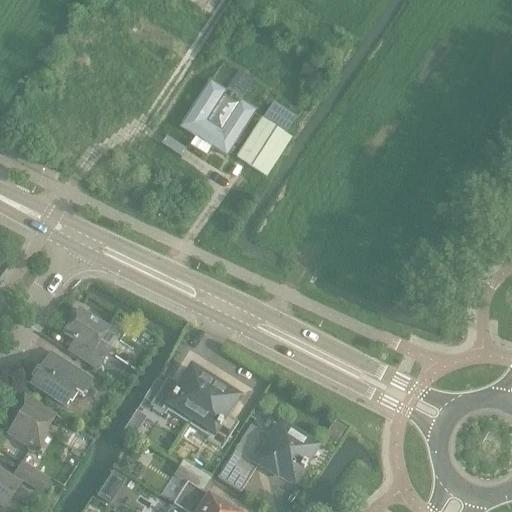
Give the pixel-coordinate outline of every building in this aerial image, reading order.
[(213,83),(182,129),(196,138),(190,148),(205,157),(211,148),(228,159),(259,113),(243,103),(223,133),(209,123),(229,94),(213,83)] [(291,141),(286,137),(293,128),(296,130),(299,125),(273,107),(263,122),(261,120),(235,159),(266,180),(291,141)] [(111,351),(100,344),(109,331),(80,312),(64,336),(81,347),(75,357),(97,372),(111,351)] [(92,381),(59,361),(53,371),(44,366),(31,386),(65,408),(74,394),(81,398),(92,381)] [(229,391),(203,375),(200,378),(192,372),(181,389),(167,381),(150,408),(165,417),(168,412),(209,439),(207,443),(221,453),(238,426),(225,417),(236,400),(227,395),(229,391)] [(57,417),(24,396),(12,416),(17,420),(7,436),(42,458),(55,438),(47,433),(57,417)] [(307,468),(304,467),(315,450),(281,429),(272,442),(251,429),(218,481),(241,495),(259,466),(275,477),(277,474),(295,486),(307,468)] [(128,461),(122,470),(131,476),(137,466),(128,461)] [(184,463),(174,478),(187,486),(173,508),(179,511),(231,511),(197,491),(206,477),(184,463)] [(50,482),(22,465),(14,477),(42,495),(50,482)] [(20,487),(0,473),(0,506),(5,509),(20,487)] [(103,492),(99,498),(111,506),(115,499),(103,492)]
